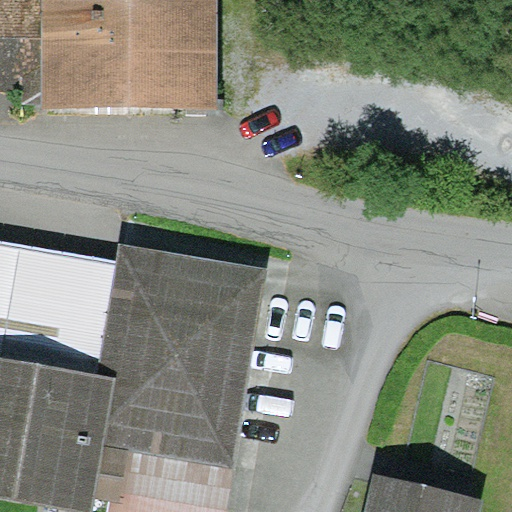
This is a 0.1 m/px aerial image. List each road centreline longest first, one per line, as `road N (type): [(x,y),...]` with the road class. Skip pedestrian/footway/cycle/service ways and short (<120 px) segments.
road 1 (unclassified): [(413,239),(0,161)]
road 2 (residential): [(413,239),(384,348),(317,511)]
